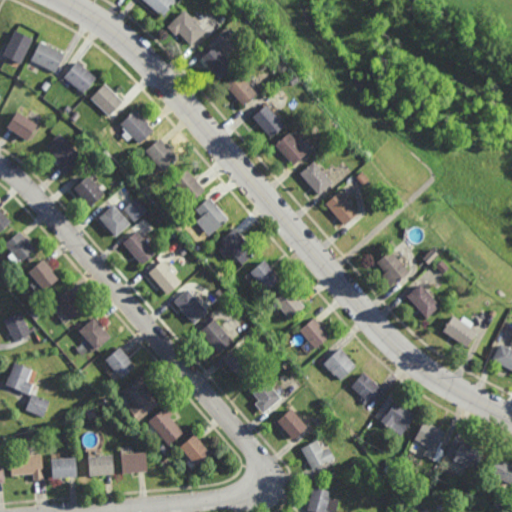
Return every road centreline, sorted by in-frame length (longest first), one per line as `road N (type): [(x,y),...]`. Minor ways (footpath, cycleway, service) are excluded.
road 1 (residential): [(61,0),(147,61),(404,354),(511,417)]
road 2 (residential): [(0,164),(38,198),(256,457),(253,482),(234,498),(84,511)]
